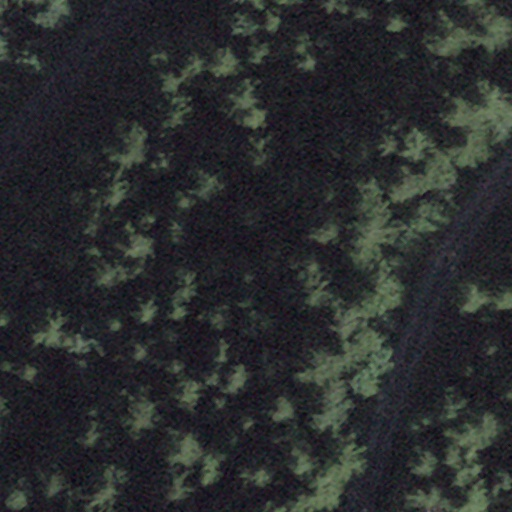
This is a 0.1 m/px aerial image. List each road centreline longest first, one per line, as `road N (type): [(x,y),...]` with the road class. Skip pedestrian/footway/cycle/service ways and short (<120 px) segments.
road 1 (track): [(511,168),(439,274),(367,511)]
road 2 (track): [(0,167),(126,0)]
